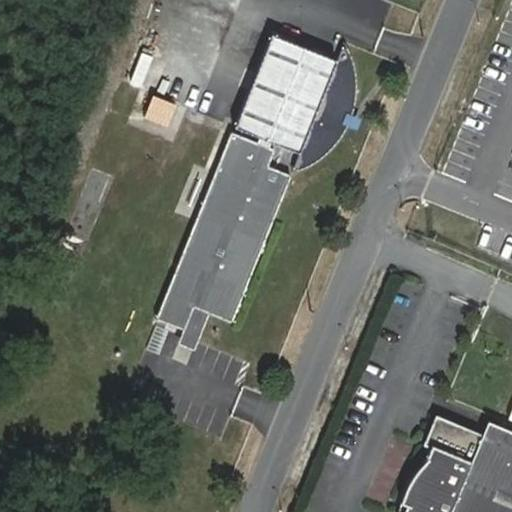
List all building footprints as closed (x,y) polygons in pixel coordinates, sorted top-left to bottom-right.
[(324,119),(334,106),(338,94),(343,76),(343,54),(340,34),(335,24),(331,36),(264,12),(227,104),(252,115),(295,133),(287,150),(296,146),(313,133),(324,119)] [(250,121),(224,110),(145,295),(172,306),(174,307),(184,284),(201,291),(221,299),(283,154),(260,144),(267,127),(261,126),(264,120),(252,115),(250,121)] [(201,291),(184,284),(174,307),(172,306),(167,320),(185,328),(201,291)] [(511,511),(511,452),(481,440),(435,421),(419,453),(428,459),(419,480),(425,483),(420,492),(404,487),(403,502),(401,511),(511,511)] [(511,438),(486,428),(481,440),(511,452),(511,438)]
